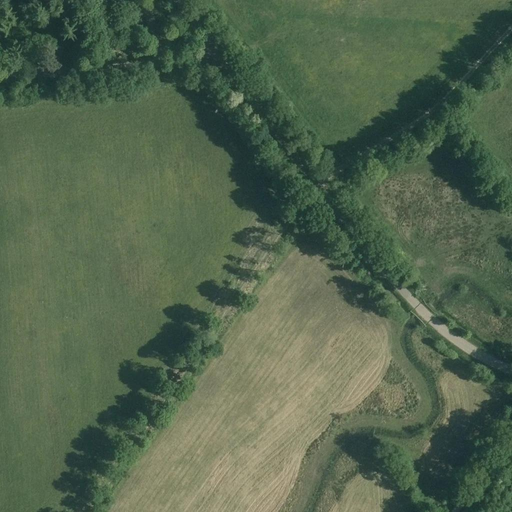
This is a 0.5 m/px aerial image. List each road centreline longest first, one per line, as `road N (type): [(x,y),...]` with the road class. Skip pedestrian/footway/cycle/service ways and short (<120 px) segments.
road 1 (unclassified): [(511,373),(432,321),(393,281),(220,62),(0,78)]
road 2 (track): [(317,184),(441,103),(511,27)]
